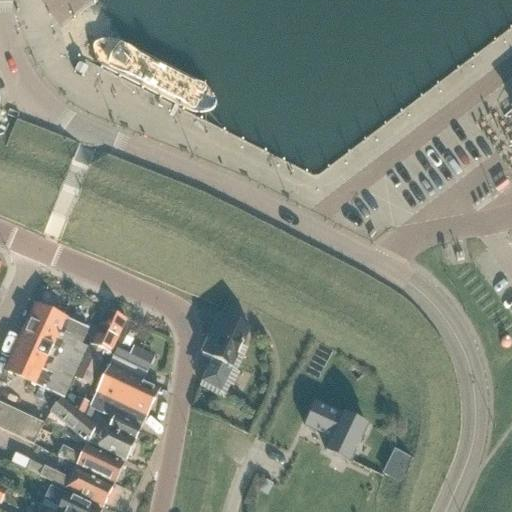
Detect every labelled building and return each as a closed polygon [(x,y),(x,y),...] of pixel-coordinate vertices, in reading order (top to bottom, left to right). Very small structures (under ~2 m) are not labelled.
[(39,308),(27,336),(54,348),(67,321),(39,308)] [(95,340),(81,369),(76,381),(91,388),(107,355),(111,356),(126,323),(108,315),(96,340),(95,340)] [(222,317),(202,359),(211,363),(203,380),(205,381),(203,386),(221,395),(252,331),(247,329),(248,326),(239,321),(237,325),(222,317)] [(54,348),(83,362),(89,350),(82,347),(89,332),(67,321),(54,348)] [(65,401),(83,362),(54,348),(27,336),(8,375),(65,401)] [(132,359),(151,367),(155,358),(137,349),(132,359)] [(118,352),(110,369),(122,375),(123,372),(130,358),(118,352)] [(130,358),(123,372),(144,382),(151,367),(132,359),(130,358)] [(160,393),(122,375),(110,369),(108,368),(95,395),(147,420),(160,393)] [(134,447),(147,420),(95,395),(90,407),(86,414),(112,426),(109,433),(105,431),(101,440),(93,437),(89,446),(126,464),(129,457),(131,458),(136,448),(134,447)] [(86,414),(90,407),(78,401),(73,410),(86,416),(86,414)] [(0,431),(34,447),(42,432),(45,425),(0,404),(0,431)] [(89,446),(93,437),(95,433),(63,404),(52,416),(88,448),(89,446)] [(317,406),(306,429),(333,441),(327,453),(352,464),(369,428),(344,417),(343,419),(317,406)] [(42,432),(34,447),(45,452),(52,437),(42,432)] [(86,450),(82,458),(64,448),(59,459),(62,461),(115,486),(124,468),(86,450)] [(395,451),(383,476),(400,484),(412,459),(395,451)] [(30,462),(25,471),(103,510),(112,492),(74,474),(71,481),(30,462)] [(95,511),(51,490),(46,500),(61,508),(59,511),(95,511)]
